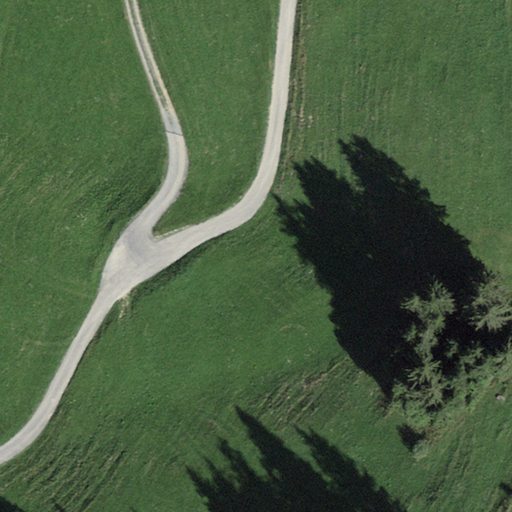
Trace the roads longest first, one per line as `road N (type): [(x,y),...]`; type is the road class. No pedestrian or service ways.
road 1 (track): [(0,456),(38,419),(131,264),(226,221),(260,187),(272,153),(289,0)]
road 2 (track): [(132,0),(177,145),(175,177),(144,230),(151,253)]
